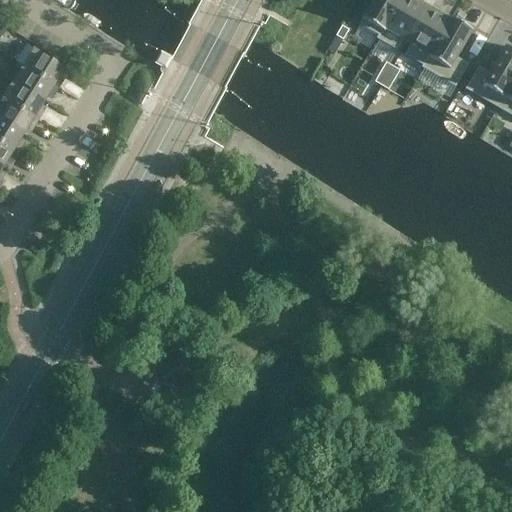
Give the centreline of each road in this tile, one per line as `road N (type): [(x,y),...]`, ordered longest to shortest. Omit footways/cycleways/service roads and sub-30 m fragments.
road 1 (secondary): [(0,443),(238,0)]
road 2 (residential): [(0,250),(104,82),(101,52),(22,0)]
